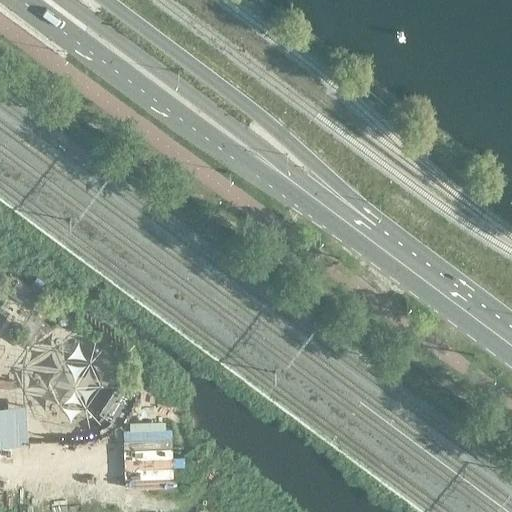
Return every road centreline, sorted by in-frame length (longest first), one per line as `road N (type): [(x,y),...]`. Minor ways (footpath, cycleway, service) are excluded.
road 1 (secondary): [(511,318),(106,0)]
road 2 (secondary): [(12,0),(148,98),(320,197)]
road 3 (secondary): [(320,197),(61,0)]
road 4 (secondary): [(320,197),(511,342)]
